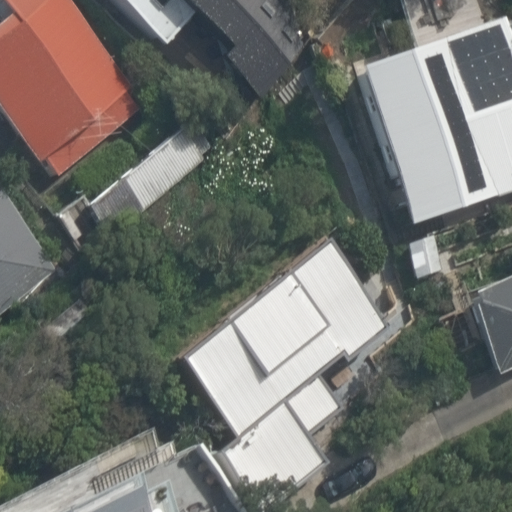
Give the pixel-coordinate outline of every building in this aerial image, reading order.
[(36,161),(50,178),(142,104),(57,0),(0,0),(0,128),(30,165),(36,161)] [(399,0),(414,49),(496,20),(490,0),(399,0)] [(347,73),(402,228),(504,192),(491,156),(511,149),(511,150),(511,65),(496,20),(414,49),(347,73)] [(181,79),(227,129),(259,91),(215,43),(181,79)] [(0,303),(58,261),(0,181),(0,303)] [(400,245),(412,282),(444,272),(431,235),(400,245)] [(331,252),(178,369),(235,443),(212,461),(241,499),(253,489),(270,511),(329,511),(356,492),(309,431),(343,405),(320,375),(387,325),(331,252)] [(511,277),(461,299),(492,374),(511,365),(511,277)] [(87,468),(0,511),(131,511),(125,499),(107,508),(87,468)]
